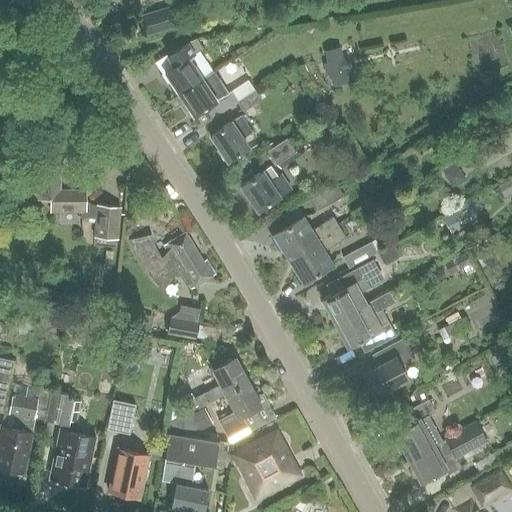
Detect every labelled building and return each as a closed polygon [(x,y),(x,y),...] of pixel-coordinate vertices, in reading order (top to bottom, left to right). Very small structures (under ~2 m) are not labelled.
[(169,8),(138,17),(144,38),(175,28),(169,8)] [(164,73),(179,95),(212,72),(198,51),(201,49),(195,40),(186,44),(170,54),(177,65),(164,73)] [(327,63),(323,64),(326,76),(330,75),(332,85),(348,82),(346,71),(350,70),(347,58),(343,59),(340,48),(324,51),(327,63)] [(212,72),(179,95),(193,117),(206,108),(213,118),(236,102),(238,102),(254,91),(247,81),(230,92),(228,93),(219,81),(213,71),(212,72)] [(255,93),(254,91),(238,102),(243,110),(264,96),(260,90),(255,93)] [(241,139),(251,133),(240,116),(230,123),(210,136),(227,162),(247,149),(241,139)] [(459,141),(473,132),(469,125),(461,130),(457,124),(450,128),(459,141)] [(275,164),(295,151),(286,137),(266,151),(275,164)] [(85,191),(59,191),(59,170),(66,171),(66,155),(60,154),(61,148),(32,148),(31,176),(37,176),(37,181),(35,181),(35,200),(58,200),(58,211),(80,210),(80,218),(96,219),(94,238),(117,240),(120,208),(90,206),(85,202),(85,191)] [(455,163),(441,170),(450,187),(464,180),(455,163)] [(257,212),(278,197),(291,189),(281,174),(277,177),(270,166),(261,172),(261,171),(240,186),(257,212)] [(504,196),(511,191),(511,181),(511,180),(499,186),(504,196)] [(309,200),(315,212),(342,197),(336,185),(309,200)] [(446,215),(457,233),(482,218),(478,211),(482,209),(475,198),(446,215)] [(272,236),(287,260),(340,227),(333,217),(311,230),(302,217),(272,236)] [(340,227),(287,260),(302,284),(333,265),(324,251),(346,237),(340,227)] [(469,248),(473,255),(500,239),(496,232),(469,248)] [(160,259),(154,252),(153,250),(149,238),(132,242),(133,248),(135,253),(137,258),(140,263),(143,268),(146,273),(150,277),(153,281),(157,285),(161,289),(177,268),(190,290),(214,275),(205,261),(202,263),(185,233),(163,247),(173,261),(167,264),(160,259)] [(348,268),(376,253),(370,242),(342,257),(348,268)] [(394,243),(378,253),(383,262),(387,262),(398,256),(399,252),(394,243)] [(444,263),(449,274),(463,268),(457,256),(444,263)] [(366,304),(360,291),(379,281),(369,262),(340,278),(345,288),(321,301),(334,325),(359,311),(358,309),(366,304)] [(84,288),(82,304),(91,305),(93,290),(84,288)] [(388,292),(372,301),(366,304),(358,309),(359,311),(334,325),(347,349),(359,342),(364,350),(391,336),(377,310),(393,301),(388,292)] [(58,339),(62,319),(63,316),(39,310),(36,324),(42,326),(48,337),(58,339)] [(449,339),(470,328),(464,316),(460,318),(457,311),(444,318),(448,324),(443,327),(449,339)] [(134,330),(147,332),(150,317),(137,315),(134,330)] [(170,316),(167,333),(195,339),(199,322),(170,316)] [(130,336),(127,348),(143,352),(145,339),(130,336)] [(400,365),(414,358),(403,338),(379,350),(385,362),(361,375),(373,397),(407,379),(400,365)] [(0,358),(0,411),(2,412),(13,361),(0,358)] [(199,409),(210,403),(225,394),(248,382),(234,358),(212,370),(222,388),(217,391),(215,388),(194,400),(197,405),(199,409)] [(443,368),(437,371),(441,378),(447,374),(443,368)] [(511,380),(502,386),(510,399),(511,398),(511,380)] [(248,382),(225,394),(236,413),(220,422),(228,437),(247,428),(241,417),(260,406),(248,382)] [(89,457),(93,437),(76,434),(78,423),(76,422),(80,402),(66,399),(67,394),(59,393),(59,392),(52,391),(45,421),(63,425),(59,442),(56,441),(53,455),(56,456),(51,479),(83,486),(86,471),(89,471),(92,458),(89,457)] [(186,412),(197,405),(194,400),(191,393),(179,399),(186,412)] [(0,426),(0,469),(23,474),(32,432),(31,432),(38,399),(12,394),(8,413),(15,415),(12,428),(0,426)] [(113,400),(107,429),(129,433),(135,404),(113,400)] [(407,460),(441,442),(427,416),(434,412),(428,400),(404,413),(410,423),(392,432),(407,460)] [(204,408),(188,417),(196,431),(212,423),(204,408)] [(168,434),(182,436),(184,426),(183,415),(170,422),(168,434)] [(454,458),(486,441),(476,423),(441,442),(407,460),(419,483),(445,469),(447,473),(459,466),(454,458)] [(214,466),(218,442),(168,434),(160,481),(176,484),(171,507),(197,511),(202,511),(207,490),(190,487),(193,473),(180,470),(182,461),(214,466)] [(234,456),(245,476),(256,496),(297,474),(275,434),(234,456)] [(152,441),(149,454),(162,457),(164,444),(152,441)] [(227,444),(218,443),(215,466),(224,468),(227,444)] [(511,443),(492,453),(498,463),(511,454),(511,443)] [(139,499),(148,454),(118,448),(108,492),(139,499)] [(480,497),(458,510),(456,511),(455,511),(476,511),(476,510),(511,489),(499,467),(471,483),(480,497)]
